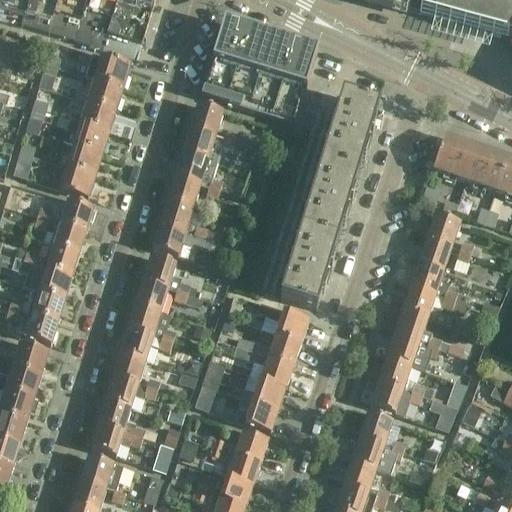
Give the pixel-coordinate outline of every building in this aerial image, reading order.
[(0,0),(0,10),(24,18),(29,0),(0,0)] [(29,0),(24,18),(35,21),(33,25),(23,22),(20,30),(48,38),(51,26),(54,17),(58,0),(29,0)] [(48,38),(76,47),(89,0),(58,0),(54,17),(51,26),(48,38)] [(89,0),(76,47),(89,51),(101,54),(108,33),(118,0),(89,0)] [(156,0),(118,0),(108,33),(101,54),(137,65),(152,13),(152,14),(156,0)] [(408,14),(411,0),(358,0),(359,1),(408,14)] [(511,0),(411,0),(408,14),(507,41),(511,43),(510,46),(511,47),(511,0)] [(242,32),(223,26),(212,61),(207,77),(205,85),(202,93),(199,101),(213,106),(255,119),(263,121),(272,124),(281,127),(294,131),(307,90),(307,89),(318,55),(316,55),(286,45),(255,36),(242,32)] [(92,59),(85,81),(93,84),(92,85),(122,94),(129,70),(92,59)] [(48,60),(45,69),(58,74),(61,64),(48,60)] [(45,69),(42,79),(43,79),(55,83),(58,74),(45,69)] [(86,106),(85,106),(115,115),(122,94),(92,85),(86,106)] [(341,99),(321,168),(357,179),(366,150),(368,151),(371,140),(369,140),(378,111),(341,99)] [(77,103),(74,111),(83,114),(78,129),(108,138),(115,115),(85,106),(86,106),(77,103)] [(35,104),(32,114),(45,118),(48,107),(35,104)] [(189,134),(215,142),(223,117),(197,109),(189,134)] [(32,114),(30,123),(43,127),(45,118),(32,114)] [(68,125),(61,147),(72,150),(101,159),(108,138),(78,129),(68,125)] [(189,134),(182,158),(217,169),(221,154),(232,157),(234,148),(223,144),(215,142),(189,134)] [(226,135),(223,144),(234,148),(237,139),(226,135)] [(444,141),(433,175),(444,178),(442,184),(454,188),(455,182),(464,186),(476,151),(446,141),(444,141)] [(22,149),(19,158),(32,163),(35,153),(23,149),(22,149)] [(72,150),(65,173),(94,182),(101,159),(72,150)] [(476,151),(464,186),(473,189),(472,194),(484,198),(485,193),(496,196),(507,162),(476,151)] [(19,158),(16,167),(30,171),(32,163),(19,158)] [(182,158),(174,182),(200,190),(208,192),(219,196),(222,186),(212,183),(213,181),(216,169),(182,158)] [(511,163),(507,162),(496,196),(506,200),(504,205),(511,207),(511,163)] [(321,168),(300,235),(337,246),(345,218),(348,219),(351,208),(349,207),(357,179),(321,168)] [(94,182),(65,173),(58,194),(87,204),(94,182)] [(167,206),(193,214),(200,190),(174,182),(167,206)] [(424,198),(438,203),(440,195),(427,190),(424,198)] [(216,205),(219,196),(208,192),(206,202),(216,205)] [(435,211),(438,203),(424,198),(421,207),(435,211)] [(59,217),(56,227),(86,236),(89,226),(91,227),(94,217),(92,216),(93,213),(68,206),(65,205),(65,206),(61,218),(59,217)] [(193,214),(167,206),(160,230),(205,244),(207,235),(196,231),(197,229),(189,227),(193,214)] [(40,212),(38,221),(48,224),(50,215),(40,212)] [(480,213),(476,226),(485,229),(489,216),(480,213)] [(489,216),(485,229),(494,232),(498,219),(489,216)] [(434,220),(426,243),(453,252),(461,229),(434,220)] [(38,221),(34,232),(45,235),(48,224),(38,221)] [(56,227),(49,249),(79,258),(86,236),(56,227)] [(160,230),(152,254),(178,262),(182,248),(191,251),(192,248),(202,252),(205,244),(160,230)] [(328,274),(337,246),(300,235),(279,303),(316,314),(325,285),(327,286),(331,275),(328,274)] [(444,276),(453,252),(426,243),(418,267),(444,276)] [(463,247),(460,255),(471,258),(474,251),(463,247)] [(26,257),(23,266),(72,281),(79,258),(49,249),(44,263),(37,261),(37,260),(26,257)] [(460,255),(456,265),(467,269),(471,258),(460,255)] [(150,261),(142,287),(168,295),(175,297),(176,297),(187,301),(190,292),(180,288),(181,285),(171,282),(175,269),(150,261)] [(16,264),(12,275),(19,277),(27,279),(23,291),(35,295),(65,304),(72,281),(23,266),(16,264)] [(418,267),(410,291),(436,300),(443,302),(455,306),(457,298),(457,297),(447,294),(449,290),(441,287),(444,276),(418,267)] [(168,295),(142,287),(135,310),(160,318),(168,295)] [(428,324),(436,300),(410,291),(402,315),(428,324)] [(12,302),(9,312),(20,315),(29,318),(28,318),(37,321),(57,327),(65,304),(35,295),(31,308),(12,302)] [(175,297),(173,306),(184,309),(185,309),(187,301),(176,297),(175,297)] [(451,316),(455,306),(443,302),(440,312),(451,316)] [(257,318),(257,319),(268,322),(280,327),(276,340),(301,348),(308,326),(260,309),(257,318)] [(127,334),(153,342),(160,318),(135,310),(127,334)] [(17,326),(20,315),(9,312),(6,322),(17,326)] [(402,315),(394,338),(438,354),(441,345),(430,341),(431,337),(424,335),(428,324),(402,315)] [(54,337),(57,327),(28,318),(25,328),(29,329),(25,342),(50,350),(51,347),(54,348),(57,338),(54,337)] [(120,358),(145,366),(153,342),(127,334),(120,358)] [(163,336),(161,344),(171,348),(174,339),(163,336)] [(394,338),(386,362),(412,371),(424,376),(429,361),(435,363),(438,354),(394,338)] [(239,342),(235,352),(293,371),(301,348),(276,340),(271,353),(239,342)] [(161,344),(158,354),(168,357),(171,348),(161,344)] [(0,360),(0,368),(40,381),(48,358),(19,349),(14,365),(0,360)] [(261,385),(285,393),(293,371),(235,352),(232,361),(265,372),(261,385)] [(112,383),(138,390),(145,366),(120,358),(112,383)] [(386,362),(378,386),(404,395),(412,371),(386,362)] [(0,368),(0,378),(9,381),(5,395),(33,404),(40,381),(0,368)] [(112,383),(105,406),(130,414),(135,401),(143,403),(143,401),(146,393),(138,390),(112,383)] [(149,383),(146,393),(157,396),(160,387),(149,383)] [(256,398),(232,390),(229,399),(278,415),(285,393),(261,385),(256,398)] [(378,386),(369,410),(395,419),(403,422),(408,407),(411,398),(404,395),(378,386)] [(414,389),(411,398),(422,401),(425,393),(414,389)] [(146,393),(143,401),(155,405),(157,396),(146,393)] [(0,419),(26,427),(29,417),(32,418),(35,408),(32,407),(33,404),(5,395),(1,408),(0,407),(0,419)] [(511,397),(508,396),(502,408),(511,412),(511,397)] [(411,398),(408,407),(419,410),(422,401),(411,398)] [(245,430),(270,438),(278,415),(229,399),(226,408),(250,416),(245,430)] [(130,414),(105,406),(98,430),(142,444),(145,435),(134,431),(135,429),(126,427),(130,414)] [(367,418),(359,442),(385,451),(393,427),(367,418)] [(0,444),(19,451),(26,427),(0,419),(0,444)] [(142,444),(98,430),(90,454),(115,462),(119,449),(128,452),(129,449),(139,452),(142,444)] [(210,451),(260,468),(267,446),(243,437),(238,452),(212,443),(210,451)] [(359,442),(350,466),(377,475),(390,479),(394,465),(400,467),(403,457),(392,453),(391,454),(385,451),(359,442)] [(0,470),(12,474),(19,451),(0,444),(0,470)] [(392,453),(403,457),(406,449),(395,445),(392,453)] [(511,457),(511,451),(504,447),(499,457),(510,462),(511,457)] [(207,460),(232,468),(228,482),(252,490),(260,468),(210,451),(207,460)] [(88,462),(80,486),(105,494),(106,493),(113,496),(116,496),(123,473),(113,470),(88,462)] [(350,466),(342,489),(369,498),(377,475),(350,466)] [(0,495),(4,497),(12,474),(0,470),(0,495)] [(487,480),(482,490),(492,495),(497,485),(487,480)] [(504,489),(499,498),(502,500),(511,504),(511,480),(507,490),(504,489)] [(242,511),(244,511),(252,490),(228,482),(220,504),(242,511)] [(99,511),(105,494),(80,486),(72,511),(76,511),(99,511)] [(198,489),(195,496),(207,500),(210,492),(198,489)] [(334,511),(372,511),(373,511),(375,511),(384,511),(387,504),(375,500),(369,498),(342,489),(334,511)] [(378,493),(375,500),(387,504),(389,496),(378,493)] [(113,496),(111,506),(122,509),(124,499),(116,496),(113,496)] [(195,497),(192,505),(205,509),(203,511),(242,511),(220,504),(220,505),(207,501),(207,500),(195,496),(195,497)] [(478,497),(473,506),(484,511),(489,502),(478,497)]
